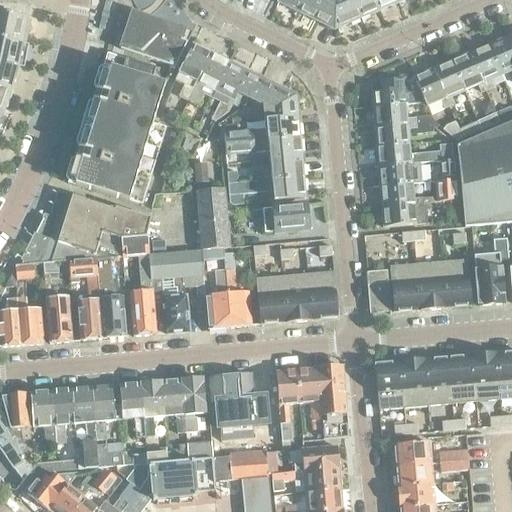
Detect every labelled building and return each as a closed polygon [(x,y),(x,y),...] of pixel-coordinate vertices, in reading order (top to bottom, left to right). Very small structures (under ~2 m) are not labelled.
[(297,12),(302,0),(278,0),(278,3),(297,12)] [(302,0),(297,12),(315,21),(324,0),(302,0)] [(333,30),(359,19),(351,0),(324,0),(315,21),(333,30)] [(351,0),(359,19),(378,11),(373,0),(351,0)] [(373,0),(378,11),(396,3),(395,0),(373,0)] [(0,40),(21,46),(22,38),(24,38),(28,23),(26,22),(27,20),(0,14),(0,40)] [(125,50),(119,48),(119,49),(175,67),(187,43),(181,40),(184,32),(172,25),(171,27),(143,25),(141,20),(132,24),(130,30),(131,30),(125,50)] [(510,72),(511,75),(511,54),(505,39),(487,47),(500,76),(510,72)] [(0,65),(17,69),(17,68),(16,68),(17,62),(18,63),(22,47),(20,47),(21,46),(0,40),(0,65)] [(188,102),(211,55),(192,45),(174,82),(183,86),(178,97),(188,102)] [(487,47),(468,55),(484,93),(490,91),(486,82),(500,76),(487,47)] [(76,151),(66,184),(141,208),(166,129),(152,124),(164,86),(155,70),(107,55),(106,55),(97,84),(93,86),(92,90),(94,94),(79,142),(75,144),(74,147),(76,151)] [(217,58),(211,55),(188,102),(197,107),(203,95),(211,99),(214,92),(215,92),(229,63),(227,62),(226,59),(220,56),(217,58)] [(480,95),(484,93),(468,55),(450,63),(463,92),(476,86),(480,95)] [(250,101),(260,79),(229,63),(215,92),(230,99),(226,106),(220,103),(211,121),(215,123),(229,112),(232,106),(236,108),(241,97),(250,101)] [(450,63),(432,71),(447,108),(453,106),(449,98),(463,92),(450,63)] [(13,84),(17,69),(0,65),(0,90),(10,93),(9,93),(10,90),(13,84)] [(444,109),(447,108),(432,71),(427,73),(426,70),(414,75),(415,78),(413,78),(421,96),(425,104),(427,108),(440,102),(444,109)] [(373,108),(404,106),(404,105),(425,104),(421,96),(405,97),(403,80),(398,81),(398,78),(385,79),(385,82),(380,82),(381,93),(371,93),(373,108)] [(264,108),(265,121),(297,118),(295,96),(260,79),(250,101),(264,108)] [(10,93),(0,90),(0,116),(4,118),(4,117),(3,116),(5,109),(6,109),(10,93)] [(487,98),(478,102),(484,118),(475,122),(480,132),(498,124),(494,115),(487,98)] [(429,116),(413,118),(406,119),(404,106),(373,108),(374,129),(425,124),(433,131),(437,126),(432,123),(429,116)] [(494,115),(498,124),(511,118),(511,112),(510,108),(494,115)] [(180,115),(169,109),(166,117),(177,122),(180,115)] [(297,118),(265,121),(266,131),(254,132),(255,143),(299,139),(297,118)] [(457,130),(454,123),(447,127),(443,131),(457,142),(461,140),(457,130)] [(511,123),(457,147),(465,228),(511,223),(511,123)] [(376,148),(408,145),(407,131),(414,130),(415,135),(434,133),(433,131),(425,124),(374,129),(375,135),(372,135),(373,147),(376,147),(376,148)] [(472,124),(457,130),(461,140),(477,133),(472,124)] [(225,145),(255,143),(254,132),(224,135),(225,145)] [(268,152),(269,162),(301,159),(299,139),(255,143),(256,154),(268,152)] [(256,154),(255,143),(225,145),(226,156),(256,154)] [(438,147),(438,153),(409,155),(408,145),(376,148),(376,149),(373,150),(374,162),(377,162),(378,168),(410,165),(439,162),(451,161),(450,146),(438,147)] [(301,159),(269,162),(270,170),(261,171),(263,183),(303,179),(301,159)] [(451,161),(439,162),(440,178),(453,177),(451,161)] [(207,183),(206,164),(194,165),(195,184),(207,183)] [(410,165),(378,168),(378,175),(375,175),(377,187),(380,187),(380,188),(412,185),(410,165)] [(228,186),(238,185),(237,173),(227,174),(228,186)] [(303,179),(263,183),(238,185),(228,186),(230,205),(233,207),(241,206),(240,195),(265,193),(265,188),(271,187),(273,203),(305,200),(303,179)] [(436,203),(445,203),(455,202),(453,182),(434,183),(435,198),(436,203)] [(412,185),(380,188),(381,208),(427,204),(436,203),(435,198),(413,200),(412,185)] [(202,252),(223,250),(230,249),(225,190),(195,193),(200,252),(202,252)] [(28,265),(69,263),(96,261),(107,260),(122,259),(121,240),(145,238),(151,220),(115,209),(114,211),(71,198),(70,203),(61,201),(54,228),(44,225),(26,259),(29,261),(28,265)] [(455,202),(445,203),(446,223),(456,222),(455,202)] [(381,208),(383,228),(425,225),(424,211),(428,211),(427,204),(381,208)] [(305,206),(262,210),(265,235),(307,231),(307,230),(310,230),(309,216),(306,216),(305,206)] [(424,232),(411,233),(412,243),(425,242),(424,232)] [(412,243),(411,233),(398,234),(399,244),(412,243)] [(451,236),(452,246),(465,245),(464,235),(451,236)] [(122,259),(141,258),(149,257),(148,238),(145,238),(121,240),(122,259)] [(252,248),(253,258),(266,257),(265,247),(252,248)] [(318,248),(319,258),(331,257),(330,247),(318,248)] [(223,255),(223,250),(202,252),(202,262),(224,260),(223,255)] [(279,251),(280,261),(293,260),(292,250),(279,251)] [(151,281),(160,280),(184,279),(204,277),(202,262),(202,252),(200,252),(149,257),(151,281)] [(233,254),(223,255),(224,260),(225,271),(234,270),(233,254)] [(151,281),(149,257),(141,258),(144,292),(130,293),(133,338),(154,336),(154,322),(164,321),(162,295),(160,280),(151,281)] [(110,300),(107,260),(96,261),(101,340),(124,338),(121,299),(110,300)] [(101,340),(96,261),(69,263),(70,284),(79,284),(79,279),(87,279),(88,302),(77,302),(79,342),(101,340)] [(466,261),(441,263),(445,309),(471,307),(466,261)] [(441,263),(440,263),(414,265),(418,312),(445,310),(445,309),(441,263)] [(43,266),(44,275),(58,274),(57,265),(43,266)] [(389,268),(393,314),(418,312),(414,265),(389,268)] [(33,267),(14,269),(16,282),(35,280),(33,267)] [(475,270),(478,307),(503,305),(500,267),(475,270)] [(14,269),(5,289),(16,287),(16,282),(14,269)] [(236,294),(234,270),(225,271),(230,329),(251,327),(248,293),(236,294)] [(230,329),(225,271),(215,272),(217,296),(205,297),(207,331),(230,329)] [(389,315),(390,315),(386,272),(385,272),(385,273),(367,274),(367,273),(366,274),(367,286),(369,286),(371,312),(372,312),(372,310),(388,308),(389,315)] [(307,275),(312,321),(337,319),(333,273),(307,275)] [(307,275),(280,277),(284,324),(312,322),(312,321),(307,275)] [(204,287),(204,277),(184,279),(185,289),(204,287)] [(280,277),(255,280),(259,326),(284,324),(280,277)] [(165,335),(188,333),(185,293),(162,295),(164,321),(165,335)] [(45,299),(48,345),(71,343),(68,297),(45,299)] [(8,313),(0,313),(0,348),(20,347),(16,300),(7,301),(8,313)] [(16,300),(20,347),(43,345),(40,311),(25,312),(25,300),(16,300)] [(511,399),(511,353),(495,355),(499,401),(511,399)] [(475,403),(499,401),(495,355),(495,354),(471,356),(471,357),(475,403)] [(475,403),(471,357),(447,359),(451,405),(475,403)] [(427,407),(451,405),(447,359),(423,361),(427,407)] [(427,407),(423,361),(423,360),(399,362),(399,363),(403,410),(427,407)] [(378,412),(403,410),(399,363),(374,366),(378,412)] [(341,367),(317,369),(321,421),(322,427),(328,426),(328,417),(346,415),(341,367)] [(296,372),(299,405),(310,405),(311,422),(321,421),(317,369),(315,370),(296,372)] [(275,374),(276,384),(279,416),(280,425),(288,424),(290,424),(289,406),(299,405),(296,372),(275,374)] [(255,426),(250,376),(209,379),(211,403),(216,403),(218,429),(255,426)] [(201,380),(181,382),(186,435),(198,434),(196,417),(205,416),(201,380)] [(160,383),(164,419),(176,418),(177,436),(186,435),(181,382),(160,383)] [(160,383),(140,385),(145,439),(154,438),(153,419),(164,419),(160,383)] [(279,416),(276,384),(264,385),(267,417),(279,416)] [(145,439),(140,385),(119,387),(123,422),(134,421),(136,439),(145,439)] [(91,389),(96,441),(106,440),(106,423),(115,422),(111,388),(91,389)] [(85,425),(87,442),(96,441),(91,389),(70,391),(74,426),(85,425)] [(50,393),(55,445),(66,444),(64,427),(74,426),(70,391),(50,393)] [(45,446),(55,445),(50,393),(28,395),(32,429),(43,428),(45,446)] [(0,397),(8,420),(12,433),(30,432),(26,395),(25,395),(25,396),(2,398),(2,397),(0,397)] [(22,463),(12,433),(8,420),(6,421),(0,412),(0,443),(2,447),(0,448),(0,449),(14,466),(22,463)] [(511,426),(511,416),(500,418),(501,427),(511,426)] [(489,428),(501,427),(500,418),(489,419),(489,428)] [(465,431),(464,421),(452,422),(453,432),(465,431)] [(442,433),(453,432),(452,422),(441,423),(442,433)] [(280,425),(281,438),(289,437),(288,424),(280,425)] [(348,439),(346,424),(328,426),(322,427),(323,441),(348,439)] [(417,435),(416,425),(405,426),(405,436),(417,435)] [(394,437),(405,436),(405,426),(393,427),(394,437)] [(78,470),(98,468),(96,447),(96,441),(87,442),(83,442),(84,450),(76,451),(77,461),(78,470)] [(188,461),(211,459),(213,458),(212,443),(187,445),(188,461)] [(430,443),(428,443),(393,446),(395,468),(432,465),(430,443)] [(188,461),(187,445),(180,446),(180,452),(167,453),(168,462),(188,461)] [(123,466),(122,457),(121,452),(108,453),(108,446),(96,447),(98,468),(123,466)] [(303,473),(338,470),(336,448),(301,451),(302,464),(293,465),(294,473),(303,472),(303,473)] [(149,464),(168,462),(167,453),(146,455),(147,464),(149,464)] [(274,454),(266,455),(268,476),(272,475),(276,475),(274,454)] [(440,465),(467,462),(466,454),(439,456),(440,465)] [(146,455),(122,457),(123,466),(134,465),(147,464),(146,455)] [(213,483),(242,480),(268,478),(268,476),(266,455),(213,458),(211,459),(213,483)] [(211,459),(149,465),(152,501),(195,497),(195,493),(214,491),(213,483),(211,459)] [(58,472),(78,470),(77,461),(57,463),(58,472)] [(467,462),(440,465),(441,474),(468,472),(467,462)] [(33,465),(34,473),(58,472),(57,463),(33,465)] [(139,489),(147,479),(149,464),(147,464),(134,465),(123,478),(139,489)] [(33,465),(14,466),(24,481),(29,474),(34,473),(33,465)] [(396,488),(396,489),(433,486),(432,465),(395,468),(397,488),(396,488)] [(305,494),(340,490),(338,470),(303,473),(305,494)] [(83,498),(89,489),(102,472),(95,473),(91,477),(89,475),(75,491),(83,498)] [(104,494),(114,480),(102,472),(89,489),(94,493),(97,489),(104,494)] [(293,473),(276,475),(272,475),(273,492),(284,491),(284,482),(294,481),(293,473)] [(67,485),(75,475),(43,477),(39,483),(35,481),(26,494),(47,511),(67,485)] [(271,511),(268,478),(242,480),(245,511),(271,511)] [(453,484),(442,485),(442,493),(454,492),(453,484)] [(67,485),(47,511),(48,511),(49,511),(72,511),(83,498),(75,491),(67,485)] [(398,510),(399,510),(435,507),(433,486),(396,489),(398,510)] [(324,511),(341,510),(340,490),(305,494),(306,511),(324,511)] [(124,509),(124,510),(122,511),(141,511),(151,501),(138,492),(124,509)] [(96,511),(98,510),(83,498),(72,511),(96,511)] [(122,511),(124,510),(124,509),(116,503),(109,511),(101,511),(98,510),(96,511),(122,511)]
